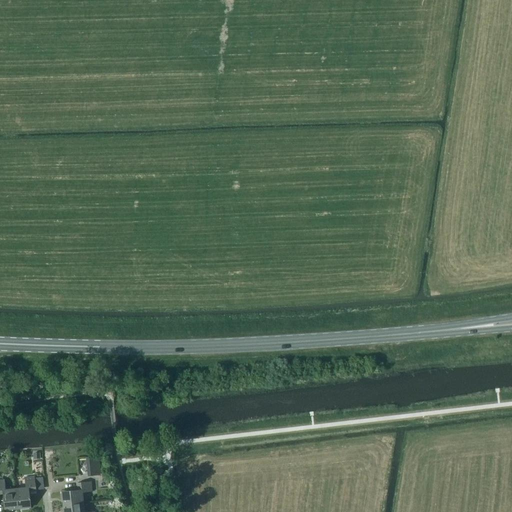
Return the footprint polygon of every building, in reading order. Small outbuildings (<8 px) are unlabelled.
[(90,470),(96,469),(95,455),(86,456),(87,463),(89,463),(90,470)] [(26,488),(15,489),(17,508),(31,507),(29,491),(36,490),(34,477),(25,478),(26,488)] [(4,510),(17,508),(15,489),(5,490),(4,480),(0,480),(0,493),(3,494),(4,510)] [(62,492),(63,504),(83,502),(82,492),(91,491),(91,482),(77,483),(78,490),(62,492)] [(83,511),(83,502),(63,504),(63,511),(93,511),(94,511),(89,511),(83,511)]
